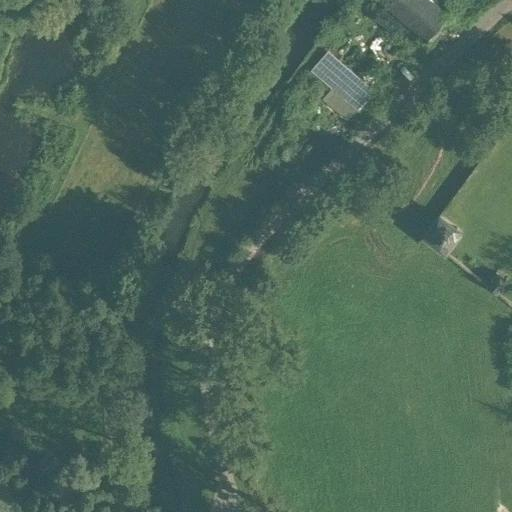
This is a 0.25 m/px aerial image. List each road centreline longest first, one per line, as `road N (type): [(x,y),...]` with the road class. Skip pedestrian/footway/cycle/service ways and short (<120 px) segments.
road 1 (unclassified): [(239,511),(207,383),(220,288),(317,182),(511,2)]
road 2 (track): [(125,511),(109,374),(124,260),(185,134),(279,0)]
